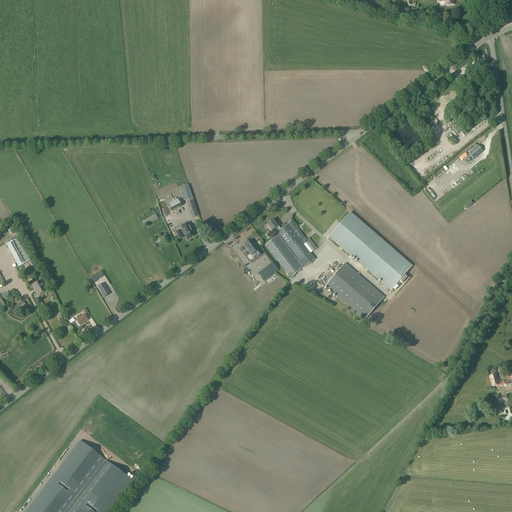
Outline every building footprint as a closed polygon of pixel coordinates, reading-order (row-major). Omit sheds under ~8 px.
[(443,133),(447,116),(430,112),(426,129),(443,133)] [(477,145),(468,152),(473,159),(482,152),(477,145)] [(184,201),(193,198),(189,188),(180,191),(184,201)] [(158,203),(170,198),(168,194),(156,200),(158,203)] [(170,198),(159,203),(163,213),(167,211),(164,204),(166,203),(171,212),(181,207),(177,199),(177,200),(175,197),(173,198),(174,201),(170,203),(169,202),(172,201),(170,198)] [(350,213),(329,238),(391,292),(413,267),(350,213)] [(155,214),(142,222),(144,227),(158,219),(155,214)] [(166,221),(169,228),(176,226),(173,218),(166,221)] [(277,237),(265,246),(290,278),(301,269),(297,264),(314,251),(301,233),(304,231),(299,225),(295,228),(291,222),(281,230),(278,226),(278,227),(273,220),(267,225),(277,237)] [(10,232),(15,227),(11,223),(7,228),(10,232)] [(180,231),(176,233),(180,240),(184,238),(183,236),(185,235),(187,240),(195,236),(188,223),(181,227),(182,230),(180,231)] [(20,238),(7,245),(19,267),(32,260),(20,238)] [(251,240),(244,245),(252,255),(254,253),(258,257),(262,254),(259,249),(259,250),(251,240)] [(264,281),(278,271),(273,264),(261,272),(264,276),(261,278),(264,281)] [(325,287),(364,321),(384,298),(345,264),(325,287)] [(41,280),(32,285),(37,296),(47,291),(41,280)] [(103,284),(97,288),(104,299),(110,295),(103,284)] [(20,303),(14,308),(18,312),(26,306),(21,300),(19,301),(20,303)] [(78,319),(76,320),(80,326),(88,320),(84,314),(80,317),(79,316),(76,317),(78,319)] [(497,374),(488,376),(491,388),(498,386),(498,387),(506,385),(505,381),(504,382),(504,381),(502,382),(499,383),(497,374)] [(506,395),(498,397),(500,404),(501,404),(507,402),(508,402),(506,395)] [(108,511),(132,481),(80,441),(25,511),(108,511)]
